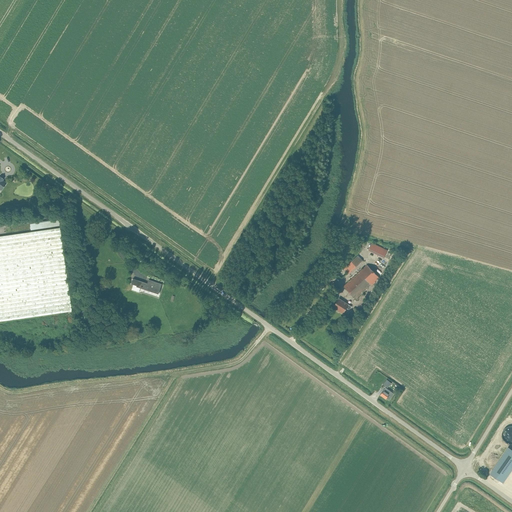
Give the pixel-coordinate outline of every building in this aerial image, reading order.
[(31,230),(60,226),(59,220),(30,224),(31,230)] [(0,321),(71,311),(59,228),(0,236),(0,321)] [(376,246),(373,253),(384,258),(387,251),(376,246)] [(354,268),(355,266),(362,260),(358,256),(351,262),(352,262),(350,264),(354,268)] [(355,299),(359,296),(379,276),(367,264),(343,287),(355,299)] [(147,283),(138,280),(133,279),(131,284),(133,285),(132,290),(139,292),(141,287),(159,293),(160,289),(162,284),(149,280),(147,283)] [(349,310),(351,307),(339,298),(333,307),(343,314),(346,308),(349,310)] [(87,315),(87,310),(80,311),(81,316),(83,316),(85,331),(90,330),(88,315),(87,315)] [(390,402),(395,396),(385,388),(380,395),(390,402)] [(504,482),(511,470),(511,451),(507,448),(490,473),(504,482)]
